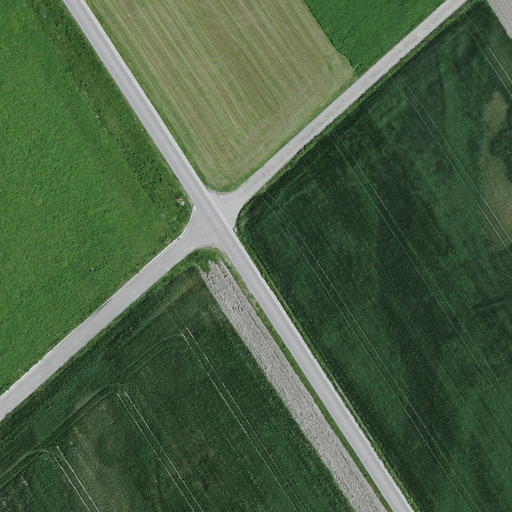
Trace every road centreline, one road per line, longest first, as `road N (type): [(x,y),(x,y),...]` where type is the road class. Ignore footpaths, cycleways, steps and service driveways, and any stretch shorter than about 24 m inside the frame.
road 1 (track): [(458,0),(0,413)]
road 2 (track): [(70,0),(401,511)]
